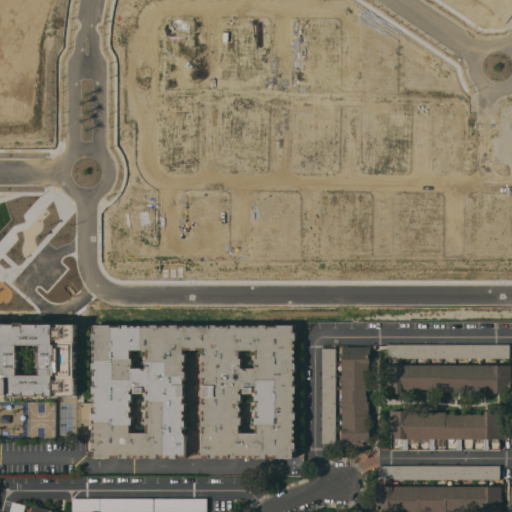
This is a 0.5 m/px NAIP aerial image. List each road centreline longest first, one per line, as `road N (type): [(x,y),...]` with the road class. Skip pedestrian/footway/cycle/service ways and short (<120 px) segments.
road 1 (residential): [(511,292),(109,290),(86,267),(85,191)]
road 2 (residential): [(343,483),(314,450),(320,335),(511,334)]
road 3 (residential): [(99,151),(99,68),(87,23),(73,68),(71,149)]
road 4 (residential): [(62,161),(85,145),(104,157),(107,172),(93,190),(78,191),(62,176),(62,161)]
